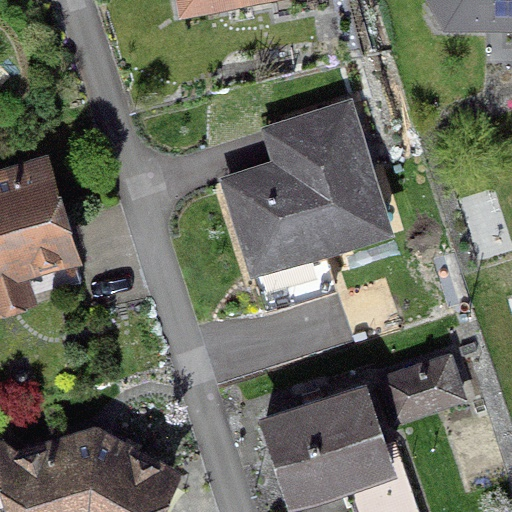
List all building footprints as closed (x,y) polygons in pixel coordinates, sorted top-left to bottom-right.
[(179,0),(181,10),(231,1),(230,0),(179,0)] [(511,0),(429,0),(444,27),(511,28),(511,0)] [(381,227),(343,107),(290,124),(301,158),(225,182),(249,258),(247,259),(263,309),(296,299),(330,288),(317,247),(381,227)] [(0,178),(0,272),(68,251),(40,166),(0,178)] [(457,397),(444,359),(380,380),(393,418),(457,397)] [(262,419),(288,497),(340,480),(350,511),(411,511),(395,462),(386,466),(359,387),(262,419)] [(19,511),(139,511),(160,472),(91,436),(4,464),(19,511)]
